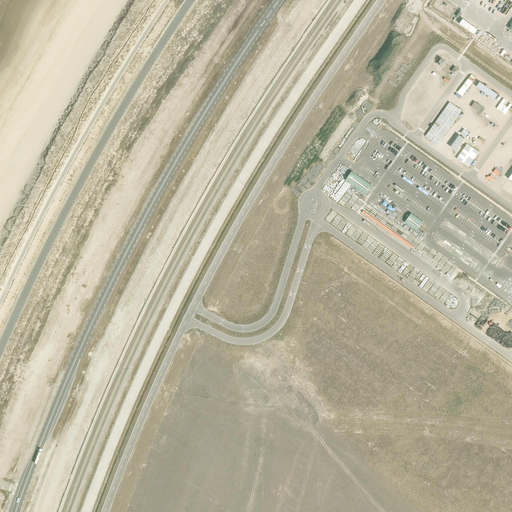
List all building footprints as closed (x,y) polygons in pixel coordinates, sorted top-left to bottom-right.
[(458,20),(456,22),(466,29),(467,26),(458,20)] [(474,31),(472,34),(482,41),(484,38),(474,31)] [(470,76),(461,88),(465,92),(475,80),(470,76)] [(467,144),(456,159),(468,167),(479,153),(467,144)] [(511,173),(501,189),(511,196),(511,173)]
